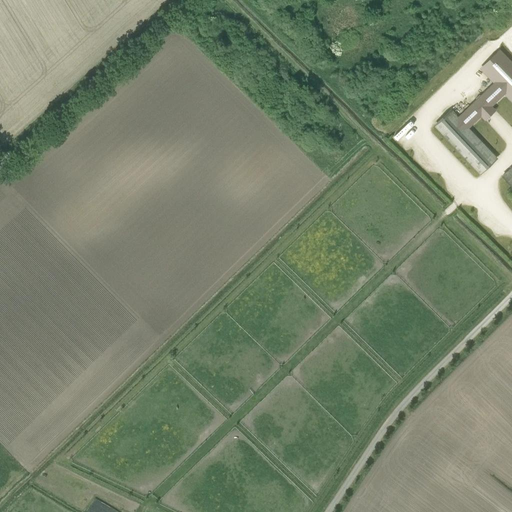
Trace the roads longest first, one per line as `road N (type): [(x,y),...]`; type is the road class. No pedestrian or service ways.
road 1 (track): [(511,296),(399,408),(330,511)]
road 2 (unclassified): [(0,166),(180,0)]
